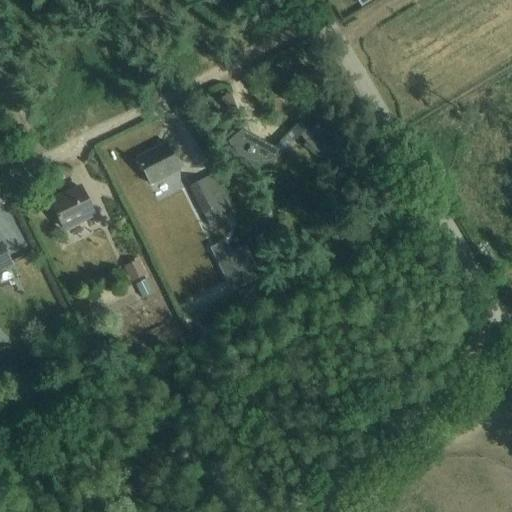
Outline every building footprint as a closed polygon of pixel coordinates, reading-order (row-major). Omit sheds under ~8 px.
[(223,118),(240,108),(230,92),(214,102),(223,118)] [(340,163),(354,160),(352,157),(357,151),(316,127),(302,140),(306,145),(303,147),(308,152),(317,159),(324,161),(332,163),(340,163)] [(270,160),(278,156),(282,153),(241,131),(231,141),(227,143),(247,167),(258,167),(271,164),(270,160)] [(234,162),(242,166),(247,167),(227,143),(231,141),(226,137),(218,145),(227,156),(234,162)] [(136,161),(150,187),(181,171),(167,145),(136,161)] [(210,227),(235,215),(215,174),(189,188),(210,227)] [(51,204),(65,233),(95,218),(81,189),(51,204)] [(283,222),(263,232),(264,234),(255,238),(262,253),(271,249),(276,260),(297,250),(283,222)] [(224,242),(210,250),(232,293),(261,278),(245,248),(231,255),(224,242)] [(0,272),(13,266),(3,246),(0,247),(0,272)] [(123,268),(130,284),(146,277),(139,261),(123,268)] [(11,349),(0,350),(0,372),(0,375),(13,374),(12,366),(14,366),(11,349)]
